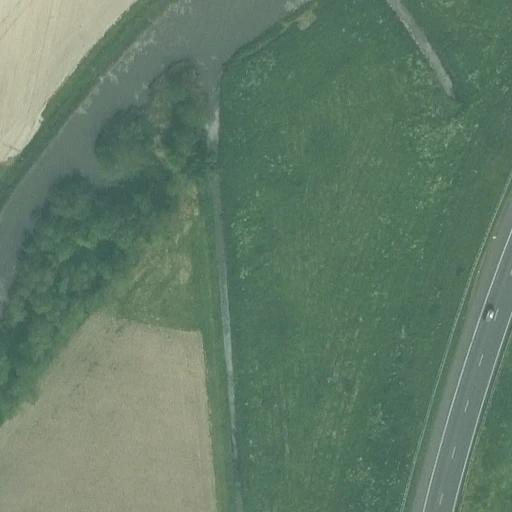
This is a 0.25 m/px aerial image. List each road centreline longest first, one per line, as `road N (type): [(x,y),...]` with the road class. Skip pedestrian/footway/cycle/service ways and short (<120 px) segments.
road 1 (track): [(222,511),(192,148)]
road 2 (track): [(0,194),(87,77),(162,0)]
road 3 (motorway): [(511,272),(439,511)]
